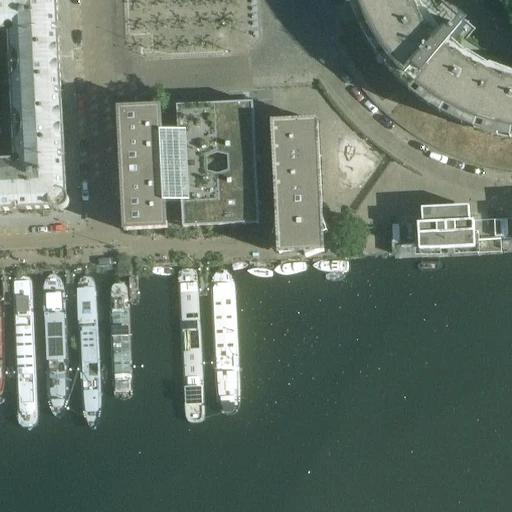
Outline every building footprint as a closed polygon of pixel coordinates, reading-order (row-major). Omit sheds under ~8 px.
[(0,0),(0,212),(54,209),(67,196),(63,120),(57,0),(0,0)] [(511,0),(358,0),(359,3),(363,13),(365,19),(367,23),(372,32),(376,40),(382,48),(387,56),(391,62),(398,69),(405,77),(407,79),(412,74),(419,81),(415,86),(417,88),(423,93),(428,97),(434,101),(440,105),(446,108),(452,111),(458,115),(464,117),(471,120),(480,124),(487,126),(497,128),(507,131),(511,131),(511,0)] [(260,225),(253,104),(178,107),(179,133),(163,134),(161,108),(119,110),(125,232),(167,229),(166,204),(183,203),(184,228),(260,225)] [(322,196),(318,122),(278,124),(282,196),(277,196),(278,218),(277,224),(274,237),(279,238),(279,242),(280,256),(305,254),(307,259),(309,259),(322,254),(325,254),(324,241),(324,236),(329,234),(324,221),(322,196)] [(476,249),(474,222),(470,222),(469,207),(446,208),(448,250),(476,249)] [(420,251),(448,250),(446,208),(422,209),(423,224),(418,225),(419,242),(419,246),(420,251)] [(205,414),(198,279),(198,277),(197,275),(196,274),(195,273),(194,271),(193,270),(191,270),(189,269),(187,269),(186,269),(184,270),(182,270),(181,271),(179,272),(178,274),(177,275),(177,277),(176,279),(184,415),(184,417),(184,419),(185,420),(186,422),(187,423),(188,424),(190,425),(192,426),(193,427),(195,427),(197,426),(198,425),(200,424),(201,423),(202,421),(203,420),(204,418),(205,416),(205,414)] [(243,408),(243,406),(235,286),(234,284),(233,281),(232,279),(230,277),(229,274),(227,272),(225,271),(222,269),(221,271),(219,273),(217,274),(216,277),(215,279),(214,281),(213,283),(212,286),(212,288),(217,408),(218,410),(219,412),(220,413),(221,415),(223,416),(224,417),(226,417),(228,418),(230,418),(232,418),(234,417),(236,417),(237,416),(239,415),(240,413),(241,412),(242,410),(243,408)] [(103,419),(96,283),(96,281),(95,280),(95,278),(93,277),(92,276),(91,275),(89,274),(87,274),(86,273),(84,274),(82,274),(80,275),(79,275),(78,277),(76,278),(75,279),(75,281),(74,283),(82,419),(82,421),(82,423),(83,425),(84,426),(85,427),(86,429),(88,430),(90,430),(91,431),(93,431),(95,431),(96,430),(98,428),(99,427),(100,426),(101,424),(102,422),(103,420),(103,419)] [(167,419),(161,284),(160,282),(160,280),(159,279),(158,277),(156,276),(155,275),(153,274),(152,274),(150,274),(148,274),(146,274),(145,275),(143,276),(142,277),(141,278),(140,280),(139,282),(139,283),(146,420),(146,422),(147,423),(147,425),(148,427),(150,428),(151,429),(152,430),(154,431),(156,431),(157,432),(159,431),(161,430),(162,429),(164,428),(165,426),(166,424),(166,423),(167,421),(167,419)] [(39,420),(32,285),(32,283),(31,281),(30,280),(29,278),(28,277),(27,276),(25,275),(23,275),(21,275),(20,275),(18,275),(16,276),(15,277),(13,278),(12,279),(11,281),(11,283),(10,284),(18,421),(18,423),(18,424),(19,426),(20,428),(21,429),(22,430),(24,431),(26,432),(27,432),(29,433),(31,432),(32,431),(34,430),(35,429),(36,427),(37,425),(38,424),(39,422),(39,420)] [(44,287),(44,289),(46,401),(46,404),(47,407),(48,409),(49,412),(50,414),(51,416),(53,418),(55,420),(57,422),(59,424),(61,422),(62,420),(64,418),(66,416),(67,413),(68,411),(69,409),(69,406),(70,403),(70,401),(64,286),(64,285),(63,283),(62,281),(61,280),(60,279),(59,277),(57,277),(55,276),(53,276),(52,277),(50,278),(49,279),(47,280),(46,282),(45,283),(45,285),(44,287)] [(110,293),(115,388),(120,400),(129,399),(132,386),(128,292),(127,290),(127,288),(126,287),(125,286),(124,285),(122,284),(121,284),(119,284),(117,284),(116,284),(114,285),(113,286),(112,287),(111,288),(111,290),(110,292),(110,293)]
